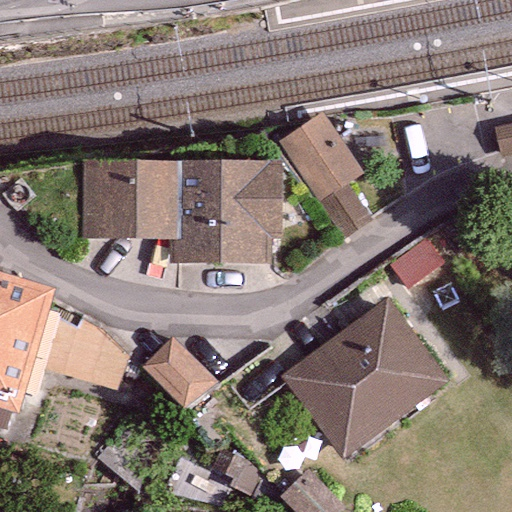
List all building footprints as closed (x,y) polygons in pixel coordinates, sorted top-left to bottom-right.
[(286,162),(325,217),(363,190),(325,135),(286,162)] [(511,136),(495,140),(498,161),(511,158),(511,136)] [(181,266),(182,192),(86,191),(85,264),(181,266)] [(288,192),(182,192),(181,266),(181,288),(288,289),(288,192)] [(348,207),(328,221),(348,250),(368,236),(348,207)] [(413,290),(448,268),(433,244),(398,266),(413,290)] [(55,322),(0,303),(0,422),(21,429),(55,322)] [(393,323),(290,398),(350,480),(453,406),(393,323)] [(55,343),(41,387),(118,418),(130,379),(104,347),(84,340),(79,352),(55,343)] [(176,360),(145,389),(190,431),(221,406),(176,360)] [(221,486),(236,492),(231,505),(249,511),(256,511),(266,489),(226,473),(221,486)] [(318,511),(306,498),(289,511),(318,511)]
